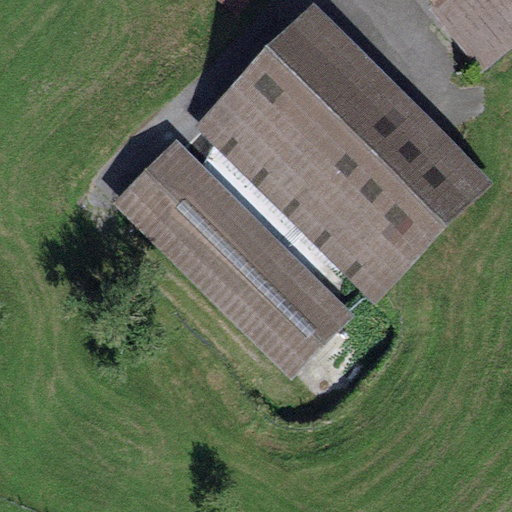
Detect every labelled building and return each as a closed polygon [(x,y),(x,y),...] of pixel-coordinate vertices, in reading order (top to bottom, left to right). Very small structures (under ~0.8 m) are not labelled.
[(214,0),(233,15),(245,0),(214,0)] [(425,0),(434,10),(445,0),(425,0)] [(511,0),(445,0),(434,10),(429,15),(481,76),(511,50),(511,0)] [(316,8),(196,129),(377,306),(497,185),(316,8)] [(355,320),(177,144),(113,209),(292,385),(355,320)]
